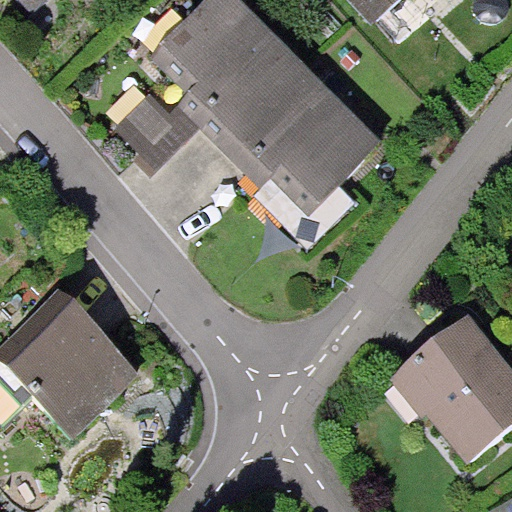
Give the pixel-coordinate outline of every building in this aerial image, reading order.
[(16,0),(33,15),(47,0),(16,0)] [(300,69),(231,0),(210,0),(149,62),(185,98),(177,106),(200,130),(220,150),(300,69)] [(398,7),(391,0),(339,0),(368,33),(398,7)] [(380,148),(300,69),(220,150),(261,192),(271,183),(309,220),(380,148)] [(148,180),(200,130),(177,106),(169,113),(151,95),(114,130),(137,155),(130,161),(148,180)] [(131,390),(53,308),(0,357),(0,385),(65,453),(131,390)] [(511,437),(511,400),(461,335),(397,385),(466,473),(511,437)]
